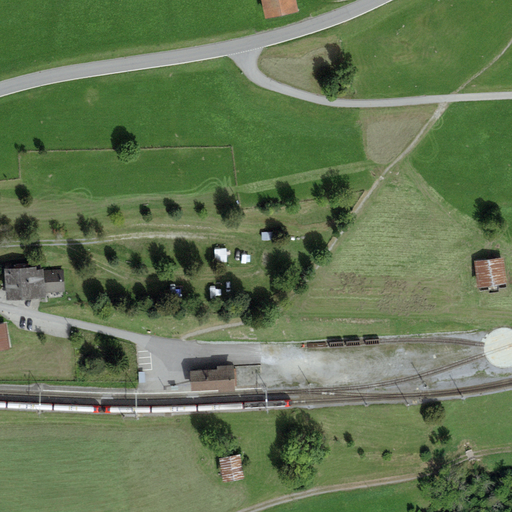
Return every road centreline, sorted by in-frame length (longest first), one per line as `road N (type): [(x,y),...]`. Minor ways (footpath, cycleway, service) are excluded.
road 1 (unclassified): [(240,46),(256,78),(333,103),(511,95)]
road 2 (track): [(511,449),(245,511)]
road 3 (tertiary): [(0,89),(240,46)]
road 4 (unclassified): [(0,307),(187,353)]
road 5 (tertiary): [(240,46),(375,0)]
road 6 (track): [(0,249),(52,246),(125,280)]
